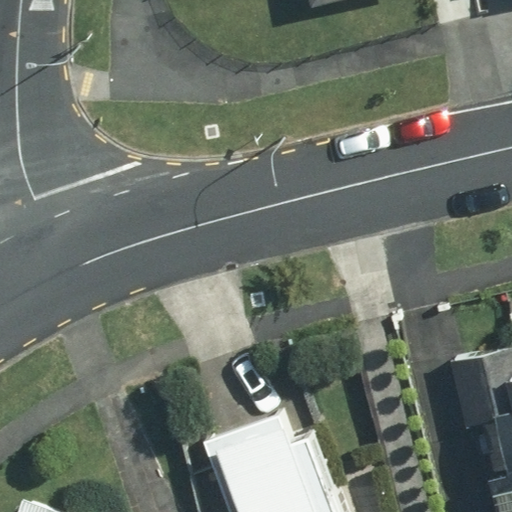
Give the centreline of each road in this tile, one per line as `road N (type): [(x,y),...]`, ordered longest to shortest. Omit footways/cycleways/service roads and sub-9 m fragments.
road 1 (residential): [(46,283),(115,253),(236,218),(511,149)]
road 2 (residential): [(26,0),(19,129),(46,283)]
